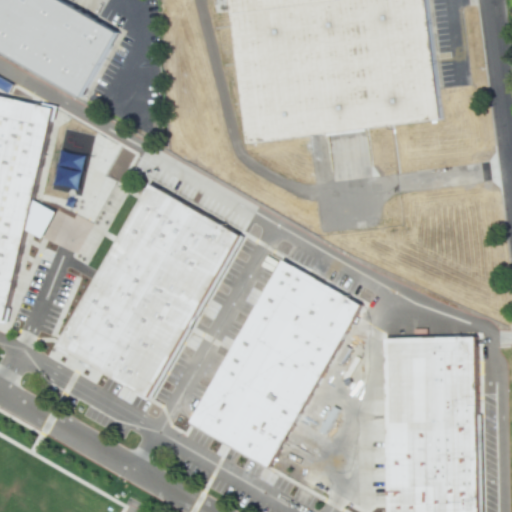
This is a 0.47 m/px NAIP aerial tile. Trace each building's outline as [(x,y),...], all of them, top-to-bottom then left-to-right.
[(0,0),(60,0),(118,32),(82,99),(0,51),(0,0)] [(234,0),(418,0),(432,107),(253,135),(234,0)] [(0,93),(48,106),(0,317),(0,93)] [(144,179),(240,234),(146,395),(54,341),(144,179)] [(275,256),(355,301),(262,461),(187,416),(275,256)] [(384,511),(379,334),(467,333),(469,511),(384,511)]
